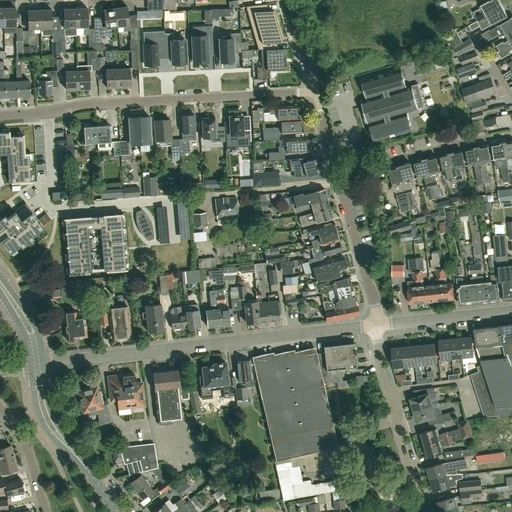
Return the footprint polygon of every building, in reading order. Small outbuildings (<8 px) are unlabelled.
[(447,0),(436,3),(438,9),(449,6),(447,0)] [(478,20),(502,7),(498,0),(490,0),(481,5),(482,7),(473,11),(478,20)] [(258,29),(280,28),(278,19),(277,17),(275,17),(273,10),(267,11),(267,4),(246,6),(249,20),(255,19),(258,29)] [(115,8),(118,27),(123,26),(124,32),(131,31),(131,40),(137,40),(137,27),(130,27),(127,7),(115,8)] [(502,7),(478,20),(469,25),(472,30),(480,26),(482,30),(491,25),(491,24),(507,16),(502,7)] [(4,8),(4,27),(10,26),(10,29),(16,29),(16,28),(16,8),(4,8)] [(95,41),(94,29),(88,29),(88,8),(76,9),(77,35),(88,35),(89,42),(95,41)] [(111,28),(118,27),(115,8),(104,10),(106,27),(100,27),(100,29),(94,29),(95,41),(95,46),(98,46),(101,43),(101,36),(111,35),(111,28)] [(65,36),(77,35),(76,9),(64,9),(64,30),(59,30),(59,43),(65,42),(65,36)] [(34,29),(40,28),(40,10),(28,10),(28,31),(22,31),(23,41),(23,44),(29,44),(29,36),(34,36),(34,29)] [(59,43),(59,30),(52,30),(52,10),(40,10),(40,28),(41,28),(41,35),(53,35),(53,43),(59,43)] [(505,35),(511,30),(511,17),(488,32),(492,38),(498,34),(500,38),(505,35)] [(210,28),(201,28),(201,35),(192,36),(194,63),(208,62),(207,56),(207,50),(211,49),(210,28)] [(282,34),(280,28),(258,29),(260,36),(254,36),(258,50),(277,49),(277,43),(283,43),(281,36),(283,36),(282,34)] [(500,51),(511,42),(511,30),(505,35),(509,40),(504,43),(503,42),(496,45),(500,51)] [(165,50),(164,33),(164,31),(151,31),(152,44),(144,44),(145,65),(158,65),(158,59),(158,50),(165,50)] [(233,53),(241,52),(241,50),(240,32),(229,33),(229,39),(219,39),(220,62),(234,61),(233,53)] [(164,33),(165,50),(165,53),(172,52),(172,58),(173,64),(186,63),(185,39),(172,40),(172,33),(164,33)] [(463,43),(459,37),(450,43),(453,48),(463,43)] [(463,43),(453,48),(457,56),(475,46),(470,38),(463,43)] [(511,42),(500,51),(497,52),(501,58),(510,52),(509,51),(511,48),(511,42)] [(263,67),(257,67),(257,79),(269,79),(269,70),(285,70),(284,59),(285,59),(285,58),(285,49),(262,50),(263,67)] [(470,57),(472,64),(482,61),(480,54),(470,57)] [(468,55),(460,58),(462,64),(462,65),(463,64),(471,62),(468,55)] [(480,74),(487,71),(484,64),(476,67),(480,74)] [(78,89),(90,89),(89,65),(77,66),(77,71),(78,89)] [(460,78),(469,74),(466,66),(457,70),(460,78)] [(118,69),(119,87),(131,87),(130,68),(118,69)] [(412,131),(407,112),(419,109),(417,105),(424,103),(418,84),(412,85),(406,87),(400,68),(362,79),(367,98),(361,100),(365,114),(363,114),(365,124),(367,123),(368,124),(369,124),(374,142),(412,131)] [(17,81),(18,96),(23,96),(23,98),(30,98),(30,95),(31,95),(30,81),(22,81),(21,69),(16,69),(17,81)] [(107,88),(119,87),(118,69),(106,69),(107,88)] [(39,95),(52,94),(51,78),(57,77),(56,71),(46,71),(46,75),(39,75),(39,80),(38,80),(39,95)] [(66,90),(78,89),(77,71),(65,71),(66,90)] [(491,78),(490,73),(478,77),(480,82),(491,78)] [(497,92),(495,88),(492,78),(480,82),(462,89),(465,97),(468,106),(483,102),(481,98),(497,92)] [(5,97),(18,96),(17,81),(4,82),(5,97)] [(473,112),(488,108),(486,102),(471,106),(473,112)] [(298,119),(298,118),(297,106),(270,107),(270,112),(263,113),(263,108),(257,108),(257,110),(252,110),(253,122),(278,120),(281,120),(298,119)] [(483,112),(471,115),(473,121),(484,118),(483,112)] [(179,155),(179,156),(184,155),(184,153),(190,152),(189,139),(189,132),(195,132),(194,114),(193,114),(192,113),(187,113),(186,115),(181,115),(182,133),(183,133),(183,139),(178,139),(178,140),(179,155)] [(242,115),(242,114),(234,114),(234,115),(228,115),(229,137),(230,137),(231,139),(238,138),(238,143),(251,142),(250,130),(244,130),(244,114),(242,115)] [(214,122),(214,116),(209,116),(209,118),(202,118),(203,138),(211,138),(211,141),(225,141),(224,127),(217,127),(217,122),(214,122)] [(139,118),(141,144),(151,143),(150,117),(139,118)] [(130,145),(141,144),(139,118),(129,119),(131,141),(120,142),(121,161),(130,160),(130,155),(131,155),(130,145)] [(264,140),(280,140),(279,132),(281,132),(282,133),(302,132),(301,118),(298,118),(298,119),(281,120),(281,127),(263,128),(264,140)] [(484,120),(485,127),(497,124),(496,118),(484,120)] [(171,140),(170,120),(155,121),(156,141),(167,140),(171,140)] [(479,120),(473,121),(476,132),(482,130),(479,120)] [(121,161),(120,142),(114,142),(111,142),(110,125),(97,126),(98,143),(98,148),(114,147),(115,156),(120,155),(121,161)] [(85,144),(98,143),(97,126),(84,127),(85,144)] [(0,152),(9,151),(12,182),(11,182),(11,183),(32,182),(32,181),(31,181),(30,168),(31,168),(31,167),(30,167),(29,154),(30,154),(30,153),(25,153),(24,134),(23,134),(23,135),(10,136),(10,131),(8,131),(9,132),(0,132),(0,152)] [(287,153),(307,152),(307,138),(286,139),(287,146),(278,147),(278,152),(269,152),(269,161),(285,160),(285,152),(287,152),(287,153)] [(504,142),(492,144),(495,160),(496,167),(501,167),(502,173),(504,182),(509,181),(504,142)] [(483,177),(484,181),(484,183),(492,182),(491,175),(489,175),(487,162),(491,161),(488,145),(477,147),(483,177)] [(478,182),(484,181),(483,177),(477,147),(467,149),(470,165),(475,164),(478,182)] [(464,169),(463,167),(466,166),(462,150),(451,152),(458,182),(460,189),(465,188),(463,181),(464,181),(461,170),(464,169)] [(452,184),(458,182),(451,152),(440,155),(444,171),(445,171),(446,177),(450,177),(452,184)] [(439,186),(436,177),(437,176),(439,174),(438,172),(440,172),(436,156),(425,159),(433,188),(436,196),(440,195),(438,186),(439,186)] [(302,163),(302,158),(289,159),(290,171),(294,171),(294,170),(305,170),(307,176),(320,172),(316,159),(304,163),(302,163)] [(433,188),(425,159),(415,161),(419,177),(424,176),(427,189),(430,199),(436,197),(436,196),(433,188)] [(254,185),(278,183),(277,171),(263,173),(263,162),(252,163),(254,185)] [(408,195),(409,200),(409,203),(416,201),(413,193),(414,193),(410,180),(415,179),(410,163),(400,165),(408,195)] [(398,203),(401,212),(409,210),(409,203),(409,200),(408,195),(400,165),(389,169),(394,185),(390,188),(391,191),(393,192),(395,193),(398,203)] [(149,177),(149,172),(142,172),(143,185),(144,195),(155,194),(154,177),(149,177)] [(205,188),(216,188),(216,180),(204,180),(205,188)] [(123,197),(140,196),(139,187),(123,189),(123,197)] [(500,201),(511,199),(511,188),(498,190),(500,201)] [(100,199),(116,198),(122,198),(121,189),(115,189),(100,191),(100,199)] [(312,203),(327,199),(325,189),(309,194),(309,193),(302,195),(302,193),(288,197),(282,199),(284,205),(285,205),(285,206),(288,205),(295,203),(296,206),(305,204),(312,203)] [(62,200),(61,192),(52,192),(53,201),(62,200)] [(451,205),(461,203),(460,196),(449,198),(451,205)] [(218,218),(239,216),(237,198),(216,200),(218,218)] [(313,213),(330,209),(327,199),(312,203),(305,204),(296,206),(297,212),(304,210),(312,208),(313,213)] [(5,215),(0,218),(0,241),(5,248),(4,248),(9,254),(20,245),(22,248),(34,239),(32,236),(43,228),(39,222),(26,204),(7,218),(5,215)] [(330,209),(313,213),(299,217),(301,227),(316,222),(316,223),(333,218),(330,209)] [(43,226),(51,220),(50,218),(46,213),(38,219),(43,226)] [(194,229),(207,227),(206,213),(192,214),(194,229)] [(91,216),(64,219),(64,220),(65,220),(66,232),(65,233),(65,234),(66,234),(67,246),(66,246),(66,247),(67,247),(68,260),(67,260),(67,261),(68,261),(69,274),(69,275),(89,273),(89,272),(85,229),(103,227),(107,271),(106,271),(106,272),(127,270),(127,269),(126,269),(125,256),(126,256),(126,255),(125,255),(124,242),(125,242),(125,241),(124,241),(123,229),(124,229),(124,228),(123,228),(122,215),(122,214),(100,216),(91,217),(91,216)] [(262,233),(271,232),(270,220),(261,221),(262,233)] [(412,228),(409,220),(389,226),(391,235),(412,228)] [(326,234),(336,231),(333,221),(316,226),(302,230),(304,236),(318,233),(319,238),(326,237),(326,234)] [(431,233),(450,233),(450,224),(431,225),(431,233)] [(197,231),(198,240),(208,239),(208,231),(197,231)] [(311,248),(338,241),(336,231),(326,234),(326,237),(319,238),(319,239),(311,241),(312,245),(310,246),(311,248)] [(511,265),(509,266),(506,234),(494,236),(496,259),(497,259),(498,267),(499,267),(503,299),(511,297),(511,265)] [(338,241),(311,248),(312,253),(322,251),(324,255),(341,250),(338,241)] [(444,252),(439,253),(440,269),(443,300),(454,299),(452,283),(447,283),(445,269),(446,269),(444,252)] [(432,285),(430,285),(432,301),(433,301),(443,300),(440,269),(439,253),(431,253),(432,260),(430,260),(431,270),(436,270),(437,284),(432,285)] [(265,257),(266,263),(284,260),(282,254),(281,254),(271,256),(265,257)] [(200,267),(216,266),(214,257),(199,259),(200,267)] [(314,274),(345,265),(343,257),(323,263),(321,257),(308,260),(311,272),(313,271),(314,274)] [(413,281),(408,281),(408,287),(410,304),(420,303),(417,272),(416,264),(415,258),(408,259),(409,273),(412,272),(413,281)] [(281,274),(294,273),(293,260),(279,262),(281,274)] [(345,265),(314,274),(316,282),(329,280),(341,277),(340,270),(346,268),(345,265)] [(404,275),(404,265),(392,265),(392,275),(404,275)] [(237,280),(236,266),(223,267),(224,275),(224,281),(237,280)] [(271,284),(278,283),(277,269),(270,270),(271,284)] [(215,278),(223,277),(222,270),(215,270),(215,278)] [(422,271),(417,272),(420,303),(431,302),(432,301),(430,285),(429,285),(423,285),(422,271)] [(487,282),(489,300),(499,299),(496,275),(490,275),(491,281),(487,282)] [(284,277),(285,285),(297,284),(297,276),(284,277)] [(489,300),(487,282),(483,282),(482,276),(477,277),(479,301),(489,300)] [(342,289),(351,287),(348,277),(330,282),(331,285),(323,287),(322,284),(317,285),(320,294),(327,292),(332,289),(336,288),(337,292),(342,291),(342,289)] [(469,302),(479,301),(477,277),(471,277),(471,283),(468,284),(469,302)] [(161,295),(168,294),(167,285),(168,285),(167,281),(167,278),(159,278),(161,295)] [(469,302),(468,284),(464,284),(463,278),(456,279),(459,303),(469,302)] [(283,285),(284,294),(294,293),(297,292),(297,284),(285,285),(283,285)] [(239,300),(246,299),(245,286),(238,287),(239,300)] [(61,297),(61,287),(45,288),(46,299),(61,297)] [(335,300),(353,296),(351,287),(342,289),(342,291),(337,292),(336,288),(332,289),(335,299),(335,300)] [(209,291),(211,309),(206,309),(208,327),(220,326),(219,308),(218,304),(218,303),(217,296),(217,291),(209,291)] [(280,301),(261,303),(260,291),(256,291),(257,301),(259,322),(280,320),(279,313),(281,313),(280,301)] [(332,311),(355,305),(355,304),(358,303),(357,298),(354,299),(353,296),(335,300),(328,302),(328,301),(322,303),(323,307),(323,308),(331,306),(332,311)] [(100,325),(108,324),(105,297),(97,298),(100,325)] [(247,323),(259,322),(257,301),(245,302),(247,323)] [(165,322),(164,316),(162,316),(161,304),(145,306),(148,332),(164,330),(163,322),(165,322)] [(185,313),(186,327),(186,328),(187,328),(190,329),(192,329),(194,327),(200,326),(199,310),(198,304),(185,306),(185,311),(185,313)] [(355,305),(332,311),(331,306),(323,308),(326,320),(358,315),(356,306),(355,305)] [(186,327),(185,313),(181,313),(180,306),(174,307),(175,314),(171,315),(172,328),(186,327)] [(113,337),(131,335),(128,307),(110,309),(113,337)] [(225,307),(219,308),(220,326),(231,325),(229,307),(225,307)] [(76,316),(75,311),(63,312),(67,340),(68,340),(70,342),(73,342),(74,339),(76,339),(75,337),(86,336),(84,315),(76,316)] [(511,363),(511,324),(499,326),(505,353),(507,353),(511,363)] [(511,363),(507,353),(505,353),(499,326),(473,329),(476,346),(482,365),(486,376),(488,382),(490,388),(492,395),(493,401),(495,407),(498,415),(499,418),(511,416),(511,363)] [(460,337),(463,357),(474,356),(471,336),(460,337)] [(463,363),(463,357),(460,337),(450,339),(452,358),(458,358),(459,364),(463,363)] [(441,360),(452,358),(450,339),(439,340),(441,360)] [(324,353),(317,353),(324,384),(337,382),(337,387),(347,386),(346,380),(342,381),(341,370),(357,368),(354,343),(324,346),(324,353)] [(424,344),(426,364),(437,363),(435,343),(424,344)] [(420,365),(426,364),(424,344),(413,345),(415,365),(416,365),(416,370),(421,370),(420,365)] [(405,367),(415,365),(413,345),(402,347),(405,367)] [(391,348),(394,368),(395,372),(399,372),(398,367),(405,367),(402,347),(391,348)] [(274,355),(252,360),(254,369),(259,389),(261,398),(276,461),(274,461),(274,462),(275,464),(283,500),(341,490),(339,480),(311,484),(310,480),(302,481),(299,466),(304,465),(305,471),(341,463),(340,455),(338,447),(333,423),(324,384),(317,353),(316,350),(296,355),(295,353),(274,357),(274,355)] [(239,387),(235,387),(235,388),(237,399),(247,398),(246,386),(254,385),(253,379),(251,379),(250,369),(254,369),(252,360),(248,361),(248,360),(237,361),(238,369),(237,370),(238,376),(239,387)] [(224,398),(231,397),(229,376),(227,376),(226,363),(210,365),(210,367),(203,367),(203,375),(199,376),(202,399),(213,398),(212,390),(223,389),(224,398)] [(472,381),(486,376),(482,365),(477,367),(478,372),(470,374),(472,381)] [(188,398),(188,396),(188,392),(187,386),(181,387),(179,370),(153,373),(155,390),(154,390),(158,420),(161,420),(161,424),(175,422),(174,418),(184,417),(181,399),(188,398)] [(118,407),(143,404),(141,382),(136,382),(135,375),(110,378),(112,395),(112,402),(117,402),(118,407)] [(474,387),(488,382),(486,376),(472,381),(474,387)] [(476,393),(490,388),(488,382),(474,387),(476,393)] [(98,394),(96,388),(79,392),(84,411),(86,411),(87,415),(98,412),(101,423),(111,421),(107,405),(104,406),(101,393),(98,394)] [(412,411),(432,405),(430,398),(436,396),(434,388),(422,389),(424,395),(410,399),(412,403),(410,406),(412,411)] [(478,399),(492,395),(490,388),(476,393),(478,399)] [(188,392),(188,396),(193,414),(201,412),(196,391),(188,392)] [(480,405),(493,401),(492,395),(478,399),(480,405)] [(482,411),(495,407),(493,401),(480,405),(482,411)] [(432,405),(412,411),(414,416),(416,418),(417,422),(438,416),(440,422),(457,417),(455,411),(442,414),(440,410),(434,412),(432,405)] [(484,417),(498,415),(495,407),(482,411),(484,417)] [(462,439),(473,436),(471,432),(468,420),(468,419),(458,422),(462,439)] [(455,436),(453,430),(443,433),(443,434),(437,436),(435,428),(421,433),(424,445),(451,438),(455,436)] [(451,438),(424,445),(428,458),(442,454),(440,447),(446,445),(446,446),(453,444),(451,438)] [(150,470),(158,468),(153,443),(145,444),(150,470)] [(136,445),(142,470),(143,472),(150,470),(145,444),(136,445)] [(0,461),(14,458),(11,445),(0,448),(0,461)] [(128,446),(135,473),(142,470),(136,445),(128,446)] [(128,446),(119,447),(124,464),(126,464),(129,474),(135,473),(128,446)] [(447,459),(463,457),(461,450),(445,453),(447,459)] [(115,461),(122,459),(120,452),(113,453),(115,461)] [(477,463),(504,459),(503,452),(476,456),(477,463)] [(0,461),(0,473),(2,473),(2,474),(18,469),(14,458),(0,461)] [(462,460),(443,464),(443,463),(427,467),(431,479),(446,475),(446,474),(445,471),(464,468),(462,460)] [(454,474),(446,474),(446,475),(431,479),(434,492),(458,485),(456,480),(463,478),(463,474),(454,474)] [(144,480),(141,475),(131,482),(138,492),(137,494),(141,499),(142,498),(143,498),(152,491),(148,485),(150,484),(146,479),(144,480)] [(185,476),(171,486),(177,495),(192,485),(185,476)] [(24,492),(21,479),(5,483),(4,479),(0,480),(0,493),(6,492),(7,497),(24,492)] [(172,485),(168,479),(156,488),(161,494),(171,486),(172,485)] [(475,491),(482,490),(481,480),(459,481),(459,493),(475,491)] [(198,511),(204,506),(198,499),(205,494),(202,490),(183,504),(178,508),(174,511),(172,511),(198,511)] [(458,507),(462,506),(461,505),(457,506),(456,502),(460,501),(460,504),(471,503),(471,497),(482,496),(482,490),(475,491),(459,493),(460,496),(455,497),(437,502),(440,511),(458,507)] [(149,495),(142,502),(145,506),(153,500),(149,495)] [(211,509),(219,500),(215,496),(207,505),(211,509)] [(314,511),(313,503),(312,498),(297,500),(298,506),(307,504),(308,511),(314,511)] [(164,503),(165,503),(153,511),(172,511),(174,511),(178,508),(177,508),(175,505),(175,504),(174,503),(173,504),(169,499),(164,503)] [(178,508),(183,504),(180,500),(175,504),(175,505),(177,508),(178,508)]
